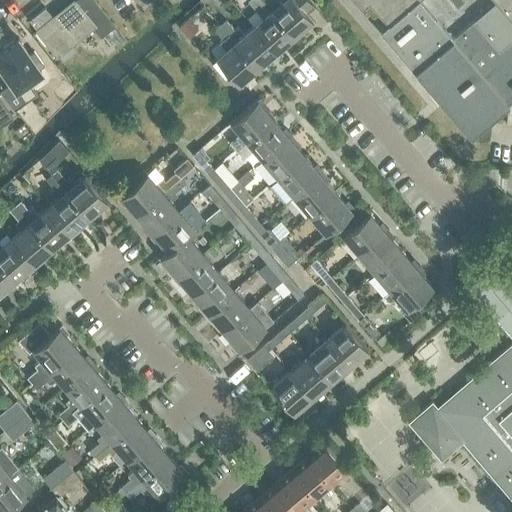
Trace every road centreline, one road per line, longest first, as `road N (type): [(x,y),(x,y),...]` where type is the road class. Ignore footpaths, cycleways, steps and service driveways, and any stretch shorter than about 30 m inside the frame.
road 1 (residential): [(201,511),(260,453),(186,365),(165,360),(85,284),(109,262)]
road 2 (residential): [(330,68),(451,212),(487,179),(511,181)]
